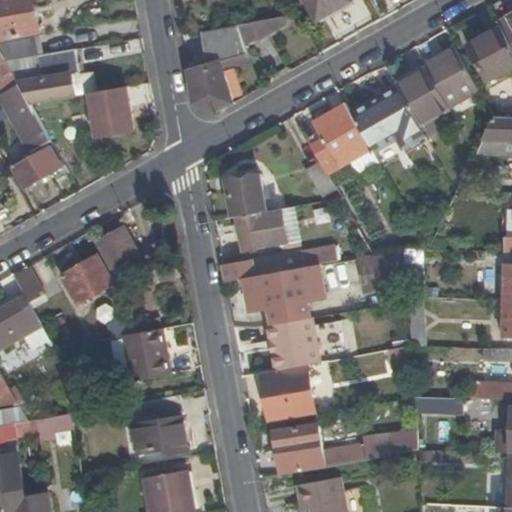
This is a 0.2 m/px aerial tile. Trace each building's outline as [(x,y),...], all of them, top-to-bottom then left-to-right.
[(0,0),(0,40),(39,33),(32,0),(0,0)] [(355,1),(354,0),(308,0),(320,20),(355,1)] [(296,24),(292,15),(198,32),(208,64),(188,70),(194,103),(218,113),(236,103),(228,78),(224,65),(222,59),(250,51),(246,40),(264,34),(265,35),(296,24)] [(511,16),(501,23),(503,27),(511,44),(511,16)] [(511,68),(511,44),(503,27),(471,45),(491,80),(511,68)] [(19,83),(19,84),(31,105),(75,98),(71,75),(79,74),(76,51),(41,56),(38,38),(0,44),(0,50),(5,59),(13,74),(19,83)] [(450,105),(481,88),(458,46),(426,64),(429,69),(450,105)] [(252,56),(250,51),(222,59),(224,65),(252,56)] [(404,82),(429,69),(426,64),(401,77),(404,82)] [(401,77),(396,80),(401,88),(403,92),(421,124),(450,107),(450,105),(429,69),(404,82),(401,77)] [(4,80),(9,90),(19,84),(19,83),(13,74),(4,80)] [(0,96),(26,142),(46,131),(34,111),(31,105),(19,84),(9,90),(0,95),(0,96)] [(401,88),(375,102),(377,106),(403,92),(401,88)] [(354,114),(375,150),(378,157),(402,143),(404,148),(427,135),(421,124),(403,92),(377,106),(375,102),(354,114)] [(129,95),(91,101),(94,125),(97,124),(101,147),(139,140),(129,95)] [(312,142),(322,160),(331,175),(375,150),(354,114),(348,103),(315,121),(320,131),(323,136),(312,142)] [(511,116),(497,116),(485,138),(511,139),(511,116)] [(320,131),(309,137),(312,142),(323,136),(320,131)] [(402,143),(378,157),(383,166),(429,139),(427,135),(404,148),(402,143)] [(511,139),(485,138),(478,153),(511,154),(511,139)] [(62,166),(48,143),(12,163),(25,187),(62,166)] [(324,196),(338,189),(331,175),(322,160),(308,168),(324,196)] [(240,216),(269,211),(262,174),(229,180),(235,217),(240,216)] [(289,243),(282,209),(269,211),(240,216),(246,250),(289,243)] [(141,254),(126,227),(100,241),(120,279),(138,270),(132,258),(141,254)] [(303,252),(244,262),(252,308),(409,281),(406,249),(306,267),(303,252)] [(115,285),(99,256),(63,276),(80,304),(115,285)] [(27,296),(31,303),(45,295),(30,266),(15,274),(27,296)] [(23,340),(45,327),(31,303),(27,296),(0,311),(0,339),(17,330),(23,340)] [(422,296),(410,296),(410,300),(413,345),(425,345),(422,296)] [(272,325),(315,317),(315,315),(271,323),(272,325)] [(323,361),(315,317),(272,325),(279,370),(302,366),(323,361)] [(0,344),(3,351),(23,340),(17,330),(0,339),(0,344)] [(170,377),(161,330),(147,332),(122,336),(131,383),(170,377)] [(511,348),(484,347),(483,360),(511,361),(511,348)] [(272,418),(320,414),(312,365),(264,373),(272,418)] [(0,408),(21,406),(0,368),(0,408)] [(511,383),(482,382),(482,399),(511,399),(511,383)] [(182,394),(133,404),(142,454),(168,449),(169,453),(191,449),(182,394)] [(465,398),(417,396),(417,397),(418,412),(464,413),(465,398)] [(0,413),(0,427),(5,426),(16,425),(31,422),(23,409),(0,413)] [(18,437),(76,427),(73,414),(31,422),(16,425),(18,437)] [(278,431),(284,474),(421,449),(421,448),(420,435),(326,451),(322,423),(278,431)] [(495,452),(511,452),(511,429),(497,429),(495,452)] [(2,457),(4,466),(16,464),(15,456),(2,457)] [(16,464),(4,466),(0,466),(0,511),(7,511),(51,511),(49,496),(28,499),(21,463),(16,464)] [(148,480),(153,511),(197,511),(190,473),(148,480)] [(348,511),(343,477),(299,485),(303,511),(348,511)] [(87,505),(84,489),(70,492),(72,508),(87,505)]
